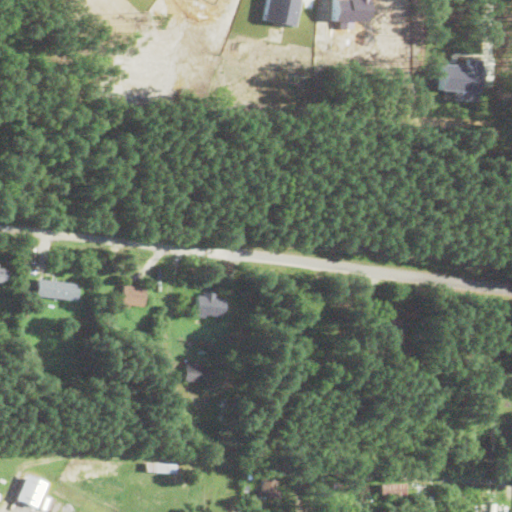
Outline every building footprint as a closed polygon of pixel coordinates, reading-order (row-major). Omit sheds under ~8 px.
[(293,24),(297,0),(264,0),(262,16),(272,18),(273,12),(281,14),(279,21),(293,24)] [(33,293),(74,299),(76,282),(36,276),(33,293)] [(119,302),(141,305),(144,284),(121,282),(119,302)] [(194,290),(192,312),(221,315),(222,296),(213,294),(213,292),(194,290)] [(182,379),(207,380),(208,363),(183,361),(182,379)] [(273,496),(277,479),(260,476),(257,493),(273,496)] [(403,481),(377,481),(378,494),(403,494),(403,481)]
